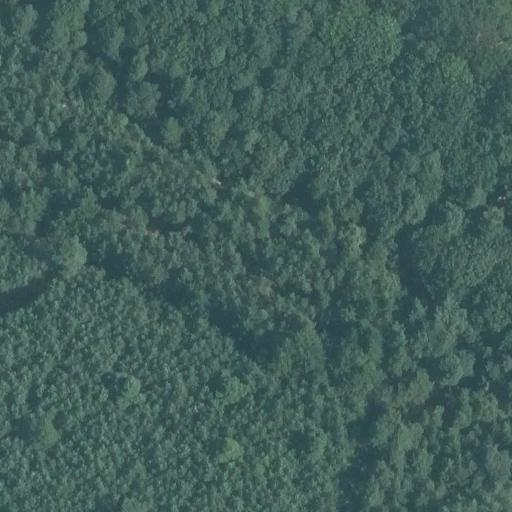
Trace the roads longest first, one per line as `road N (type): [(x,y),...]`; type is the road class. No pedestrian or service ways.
road 1 (track): [(511,321),(0,68)]
road 2 (track): [(409,267),(339,511)]
road 3 (tertiary): [(511,100),(323,0)]
